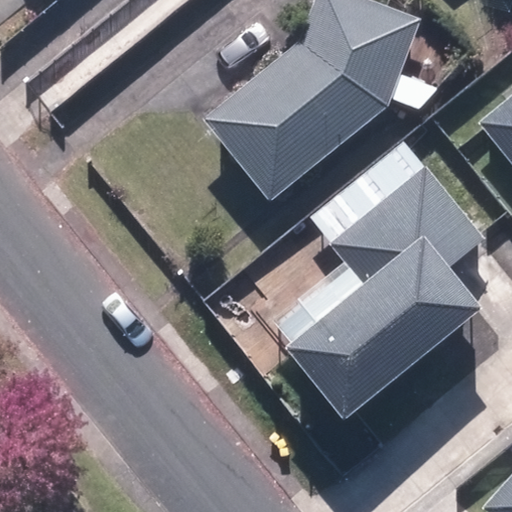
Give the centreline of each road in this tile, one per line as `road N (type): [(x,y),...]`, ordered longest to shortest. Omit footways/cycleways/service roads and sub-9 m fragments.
road 1 (residential): [(0,230),(243,511)]
road 2 (residential): [(511,395),(370,511)]
